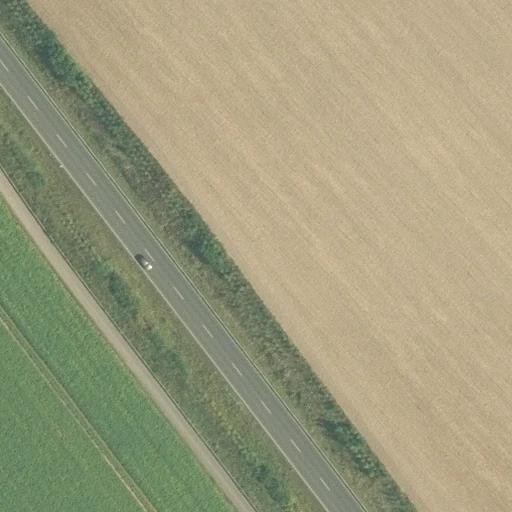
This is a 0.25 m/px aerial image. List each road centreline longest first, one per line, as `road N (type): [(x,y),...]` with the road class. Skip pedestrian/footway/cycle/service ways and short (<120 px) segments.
road 1 (secondary): [(0,63),(343,511)]
road 2 (track): [(248,511),(0,177)]
